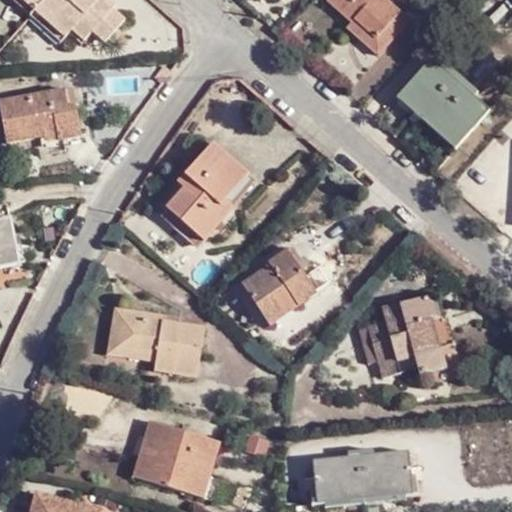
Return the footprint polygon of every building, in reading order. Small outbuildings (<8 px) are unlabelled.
[(6,0),(29,20),(37,11),(25,0),(6,0)] [(25,0),(37,11),(46,0),(25,0)] [(46,0),(37,11),(67,37),(71,35),(82,44),(94,30),(107,41),(126,21),(114,10),(116,9),(106,0),(46,0)] [(331,0),(327,5),(352,26),(346,32),(378,61),(409,24),(382,0),(331,0)] [(37,11),(29,20),(59,47),(67,37),(37,11)] [(432,62),(398,99),(456,151),(490,114),(432,62)] [(0,104),(0,108),(6,146),(57,137),(58,143),(81,138),(76,109),(67,110),(65,94),(0,104)] [(192,182),(169,210),(206,242),(234,211),(227,205),(250,178),(215,146),(187,176),(192,182)] [(0,222),(10,220),(8,207),(0,209),(0,222)] [(10,220),(0,222),(0,267),(25,262),(20,239),(14,239),(10,220)] [(270,269),(244,287),(271,327),(317,297),(302,276),(306,273),(291,251),(268,267),(270,269)] [(446,371),(442,353),(434,325),(440,323),(433,297),(383,312),(386,325),(361,333),(371,368),(395,360),(397,365),(413,360),(419,380),(446,371)] [(115,311),(112,329),(123,330),(120,348),(157,354),(155,364),(154,373),(198,379),(205,329),(166,323),(166,317),(115,311)] [(434,325),(442,353),(458,348),(450,320),(440,323),(434,325)] [(123,330),(112,329),(107,356),(155,364),(157,354),(120,348),(123,330)] [(150,422),(134,480),(203,499),(219,442),(150,422)] [(314,463),(317,500),(413,491),(410,454),(314,463)] [(90,511),(36,496),(32,511),(90,511)]
